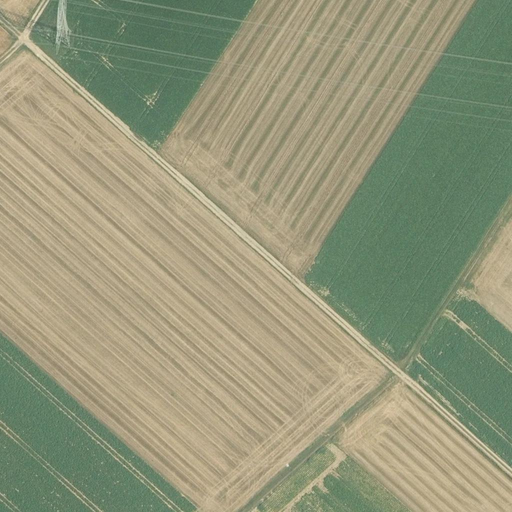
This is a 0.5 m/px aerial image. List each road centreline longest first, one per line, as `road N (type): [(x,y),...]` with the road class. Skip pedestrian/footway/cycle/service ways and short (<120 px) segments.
road 1 (track): [(0,18),(398,375),(511,198)]
road 2 (track): [(248,511),(398,375),(511,475)]
